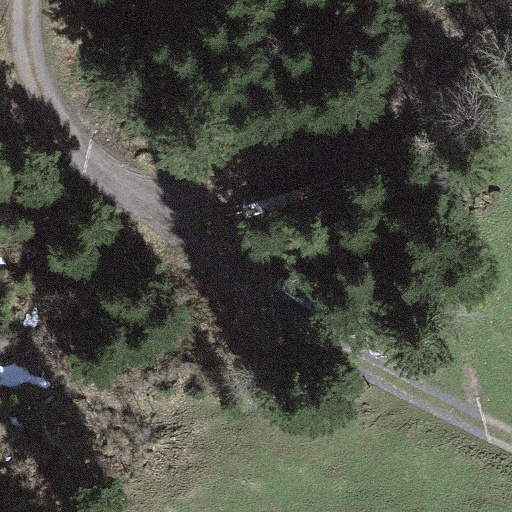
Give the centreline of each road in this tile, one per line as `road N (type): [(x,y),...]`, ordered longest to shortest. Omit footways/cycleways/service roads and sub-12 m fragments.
road 1 (track): [(33,0),(48,112),(131,191),(372,388),(511,452)]
road 2 (track): [(131,191),(313,161),(511,19)]
